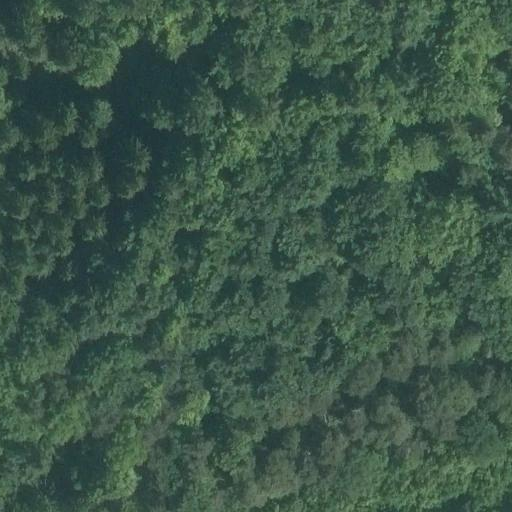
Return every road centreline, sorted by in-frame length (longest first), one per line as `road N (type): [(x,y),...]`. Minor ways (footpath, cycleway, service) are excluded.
road 1 (track): [(121,0),(298,85),(511,166)]
road 2 (unclassified): [(511,485),(387,511)]
